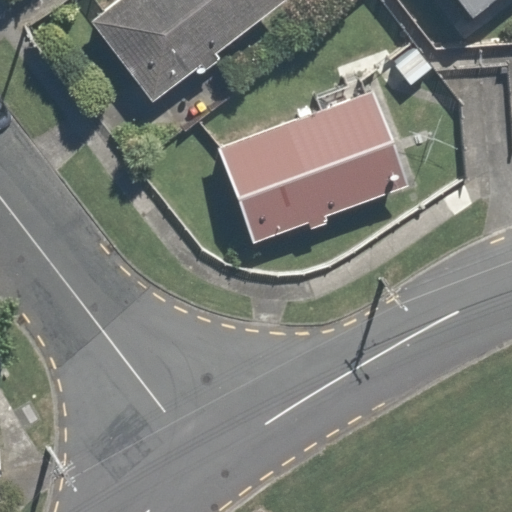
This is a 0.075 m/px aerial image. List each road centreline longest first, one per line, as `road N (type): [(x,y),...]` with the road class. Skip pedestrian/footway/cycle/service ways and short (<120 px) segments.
road 1 (residential): [(209,463),(449,317),(511,292)]
road 2 (residential): [(209,463),(0,203)]
